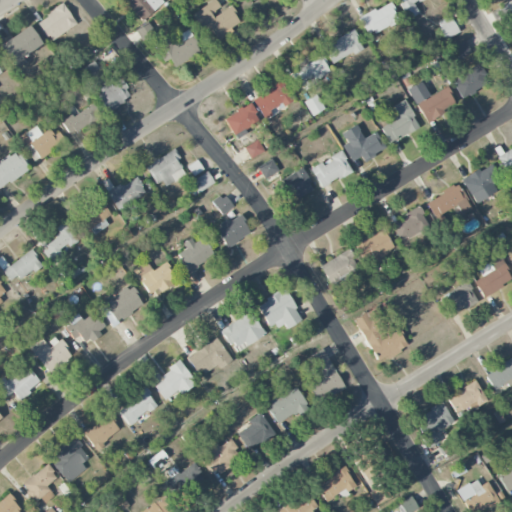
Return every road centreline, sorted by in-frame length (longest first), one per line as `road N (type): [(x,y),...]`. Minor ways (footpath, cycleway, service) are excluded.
road 1 (residential): [(446,511),(249,190),(87,0)]
road 2 (residential): [(511,111),(259,268),(0,461)]
road 3 (residential): [(327,0),(0,231)]
road 4 (residential): [(511,321),(222,511)]
